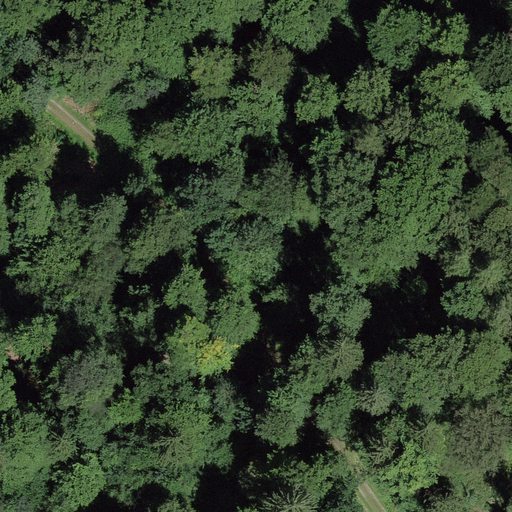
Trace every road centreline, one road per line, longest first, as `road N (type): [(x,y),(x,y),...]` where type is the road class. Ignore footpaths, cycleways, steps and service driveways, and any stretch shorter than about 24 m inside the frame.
road 1 (track): [(376,511),(257,360),(159,192),(0,74)]
road 2 (track): [(257,360),(134,372),(0,341)]
